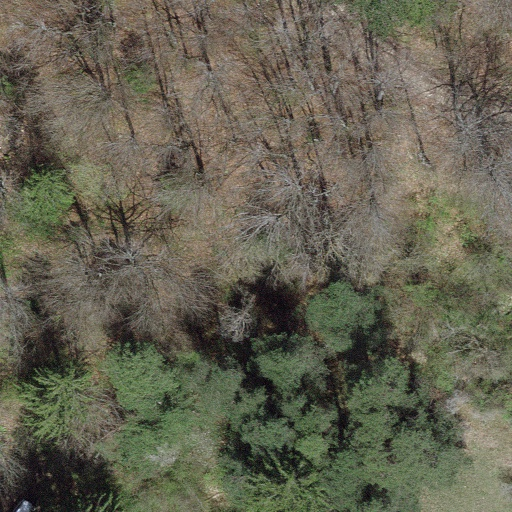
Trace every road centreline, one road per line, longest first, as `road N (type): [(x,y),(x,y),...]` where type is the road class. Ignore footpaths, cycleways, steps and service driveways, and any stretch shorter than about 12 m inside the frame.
road 1 (track): [(511,139),(398,73),(316,0)]
road 2 (track): [(175,511),(121,445),(21,408),(0,417)]
